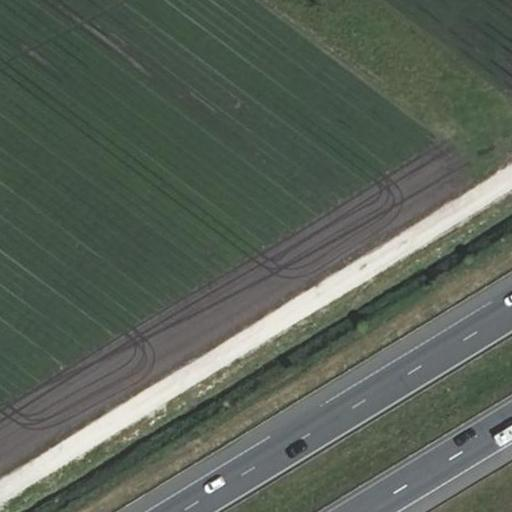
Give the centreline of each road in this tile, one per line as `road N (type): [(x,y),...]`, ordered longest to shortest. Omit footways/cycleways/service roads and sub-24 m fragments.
road 1 (track): [(511,186),(0,494)]
road 2 (motorway): [(511,310),(179,511)]
road 3 (motorway): [(364,511),(511,422)]
